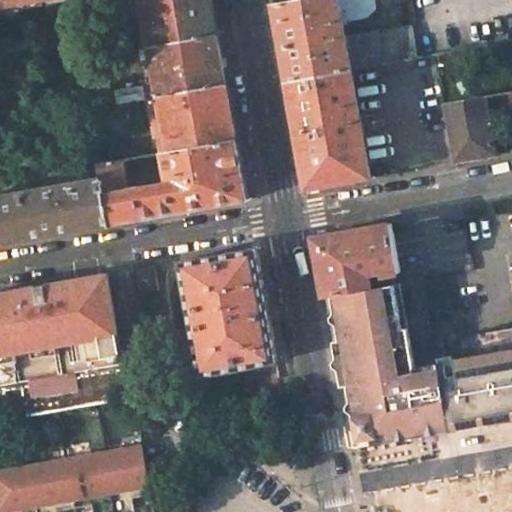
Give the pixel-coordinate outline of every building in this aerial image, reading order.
[(140,0),(145,28),(148,46),(217,34),(212,6),(211,0),(140,0)] [(279,39),(286,81),(352,69),(386,63),(380,32),(380,30),(345,36),(343,21),(364,17),(376,8),(374,0),(284,0),(272,2),(279,39)] [(91,8),(70,12),(75,39),(96,36),(91,8)] [(415,58),(409,27),(380,32),(386,63),(415,58)] [(148,46),(145,28),(139,29),(142,47),(148,46)] [(221,58),(217,34),(148,46),(157,96),(226,84),(221,58)] [(98,67),(135,60),(133,49),(79,58),(82,76),(99,73),(98,67)] [(296,134),(306,188),(375,176),(366,129),(363,130),(352,69),(286,81),(296,134)] [(157,96),(159,107),(167,150),(236,138),(230,105),(226,84),(157,96)] [(485,94),(444,101),(455,161),(475,158),(495,154),(493,140),(489,118),(485,94)] [(30,95),(17,98),(31,174),(73,167),(63,106),(33,111),(30,95)] [(159,107),(157,96),(150,98),(152,109),(159,107)] [(502,116),(489,118),(493,140),(505,137),(502,116)] [(121,158),(98,162),(99,172),(100,177),(109,223),(247,198),(241,169),(236,138),(167,150),(159,151),(164,181),(126,187),(121,158)] [(98,162),(73,167),(31,174),(0,179),(0,189),(99,172),(98,162)] [(0,194),(0,242),(89,227),(109,223),(100,177),(0,194)] [(390,223),(315,236),(320,265),(325,294),(371,286),(368,270),(381,268),(382,273),(398,270),(390,223)] [(257,247),(180,261),(201,375),(277,362),(268,310),(257,247)] [(159,289),(155,265),(137,268),(141,292),(159,289)] [(0,413),(129,390),(108,273),(81,278),(0,292),(0,413)] [(409,366),(394,282),(371,286),(325,294),(342,388),(349,387),(352,404),(356,429),(367,437),(445,423),(434,362),(409,366)] [(511,343),(433,356),(434,362),(445,423),(511,411),(511,343)] [(140,437),(0,462),(0,489),(146,464),(140,437)] [(146,464),(0,489),(0,504),(15,502),(54,495),(88,488),(128,481),(148,477),(146,464)] [(149,485),(148,477),(128,481),(129,489),(149,485)] [(154,511),(149,485),(129,489),(133,511),(154,511)] [(88,488),(54,495),(56,502),(90,496),(88,488)] [(92,511),(90,496),(56,502),(57,511),(92,511)] [(0,511),(17,510),(15,502),(0,504),(0,511)]
